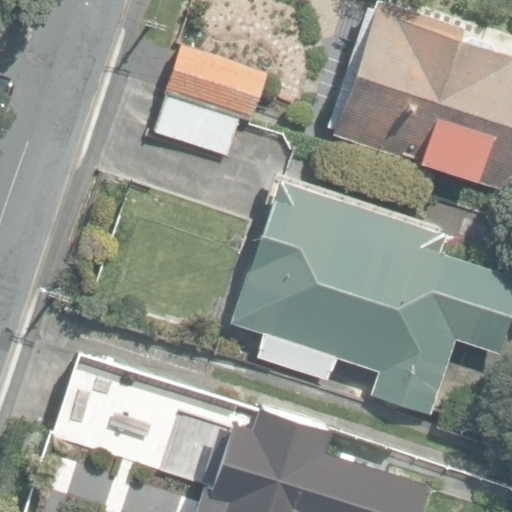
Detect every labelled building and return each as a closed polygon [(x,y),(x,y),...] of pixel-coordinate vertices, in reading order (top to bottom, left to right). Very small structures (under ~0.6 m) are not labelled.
[(374,0),(332,131),(511,189),(511,48),(459,31),(463,21),(397,0),(374,0)] [(164,87),(250,116),(265,68),(180,40),(164,87)] [(153,129),(225,154),(239,115),(166,90),(153,129)] [(368,393),(428,413),(454,336),(498,351),(511,309),(511,272),(437,246),(442,233),(278,176),(229,319),(263,331),(256,353),(328,378),(336,354),(377,368),(368,393)] [(55,436),(140,464),(168,382),(82,354),(55,436)] [(419,511),(430,479),(325,445),(332,423),(259,400),(251,422),(235,417),(230,430),(217,425),(198,481),(203,482),(193,511),(419,511)]
